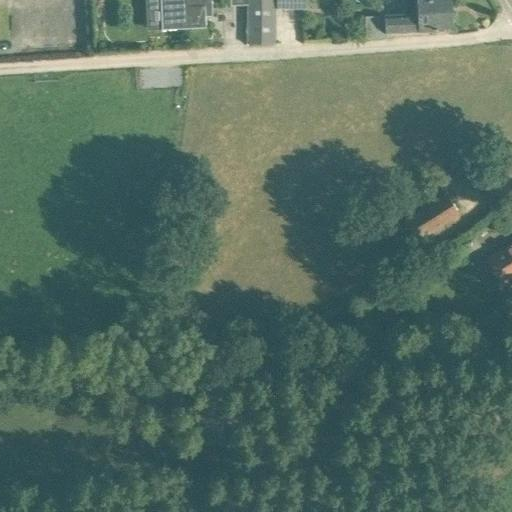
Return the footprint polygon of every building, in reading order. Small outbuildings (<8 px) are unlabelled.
[(211,0),(148,0),(149,8),(160,7),(162,29),(205,27),(204,6),(212,6),(211,0)] [(230,0),(230,5),(247,4),(246,43),(274,43),(275,6),(274,0),(230,0)] [(385,33),(452,29),(450,0),(406,0),(407,14),(384,15),(385,33)] [(415,239),(458,213),(446,192),(403,219),(415,239)] [(501,281),(511,274),(511,243),(487,259),(501,281)] [(511,298),(501,305),(511,322),(511,298)]
